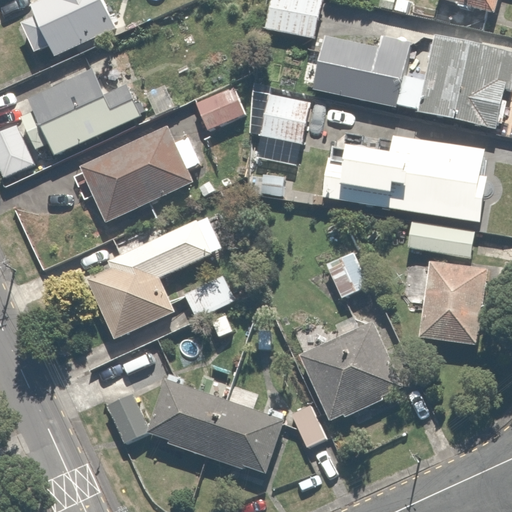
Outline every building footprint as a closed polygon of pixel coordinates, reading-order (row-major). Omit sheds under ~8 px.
[(49,0),(32,7),(54,59),(113,30),(101,0),(49,0)] [(319,0),(263,0),(259,31),(314,39),(319,0)] [(442,0),(493,14),(496,0),(442,0)] [(505,129),(511,94),(511,55),(432,40),(425,77),(404,73),(407,55),(321,39),(311,92),(505,129)] [(53,156),(143,115),(131,86),(106,96),(95,70),(26,98),(53,156)] [(312,99),(266,93),(260,136),(307,142),(312,99)] [(189,167),(205,160),(192,130),(176,137),(170,122),(75,164),(102,224),(196,182),(189,167)] [(461,145),(390,138),(388,150),(339,145),(338,160),(326,159),(321,199),(484,224),(490,177),(483,176),(488,139),(462,136),(461,145)] [(222,249),(209,217),(80,271),(108,339),(172,312),(157,276),(222,249)] [(409,218),(405,247),(471,257),(475,228),(409,218)] [(351,249),(322,262),(340,301),(369,288),(351,249)] [(488,267),(426,260),(418,337),(480,343),(488,267)] [(228,272),(182,293),(194,320),(240,299),(228,272)] [(370,322),(299,354),(331,428),(403,397),(370,322)] [(282,417),(158,384),(148,421),(135,393),(105,406),(122,445),(144,435),(142,443),(266,476),(282,417)] [(328,438),(310,401),(290,410),(308,448),(328,438)]
